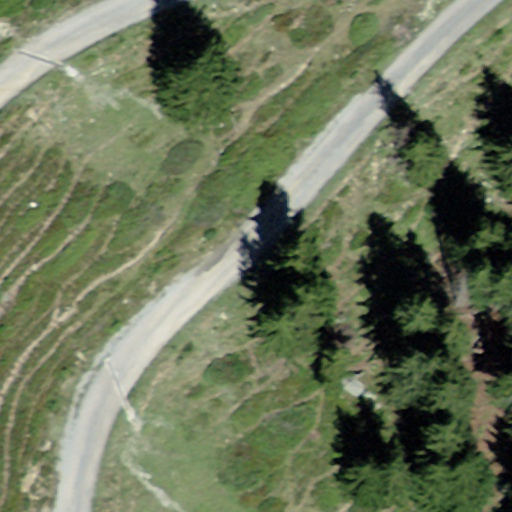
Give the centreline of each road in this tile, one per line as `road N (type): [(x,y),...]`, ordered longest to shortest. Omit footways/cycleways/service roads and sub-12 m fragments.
road 1 (track): [(73,511),(94,413),(123,358),(480,0)]
road 2 (track): [(138,0),(63,38),(0,89)]
